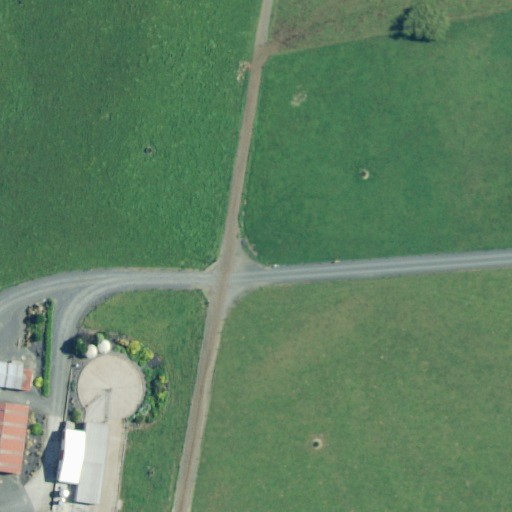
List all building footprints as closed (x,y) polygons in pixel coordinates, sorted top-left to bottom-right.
[(109,353),(110,342),(99,341),(99,353),(109,353)] [(12,364),(0,362),(0,386),(9,388),(12,364)] [(32,371),(22,369),(19,389),(29,391),(32,371)] [(27,407),(0,404),(0,471),(20,474),(27,407)] [(107,426),(86,424),(85,432),(64,430),(58,481),(77,484),(75,502),(98,504),(107,426)]
